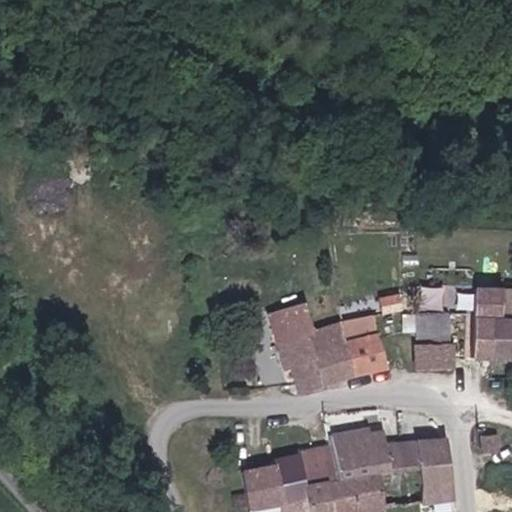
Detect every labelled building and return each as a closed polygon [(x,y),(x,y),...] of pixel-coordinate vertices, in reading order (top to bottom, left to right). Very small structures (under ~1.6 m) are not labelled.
[(472,358),(511,359),(511,314),(501,315),(502,287),(474,286),(472,358)] [(304,303),(269,313),(293,397),(385,371),(370,317),(313,333),(304,303)] [(449,313),(416,314),(416,339),(449,338),(449,313)] [(452,344),(417,346),(418,370),(453,368),(452,344)] [(245,511),(387,511),(380,452),(398,451),(398,415),(367,418),(366,428),(328,432),(329,446),(287,452),(287,463),(240,470),(245,511)] [(484,435),(484,447),(499,446),(499,434),(484,435)] [(426,500),(452,496),(445,440),(418,443),(426,500)]
